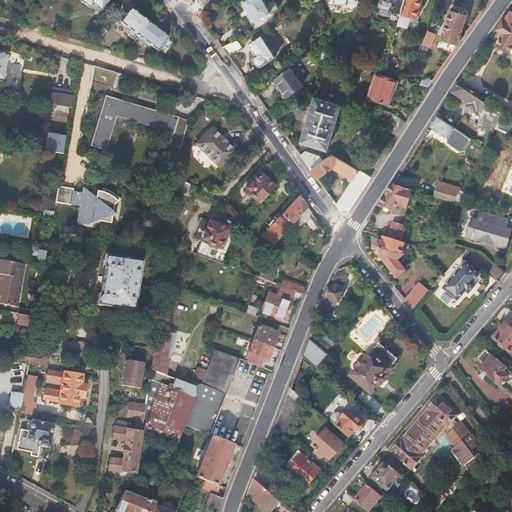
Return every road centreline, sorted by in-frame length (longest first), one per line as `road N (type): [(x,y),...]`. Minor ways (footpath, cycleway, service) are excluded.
road 1 (secondary): [(229,511),(345,236)]
road 2 (secondary): [(345,236),(502,0)]
road 3 (residential): [(345,236),(225,72)]
road 4 (residential): [(0,26),(187,84)]
road 5 (residential): [(443,365),(317,511)]
road 6 (residential): [(345,236),(443,365)]
